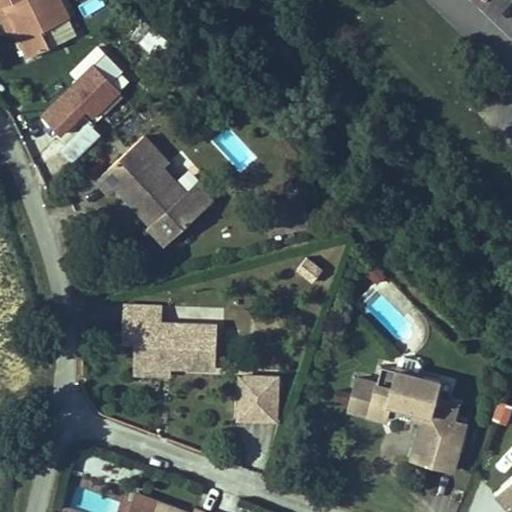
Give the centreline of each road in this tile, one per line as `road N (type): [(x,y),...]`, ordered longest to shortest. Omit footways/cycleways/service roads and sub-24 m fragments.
road 1 (residential): [(0,119),(54,246),(68,310),(66,411)]
road 2 (residential): [(337,511),(66,411)]
